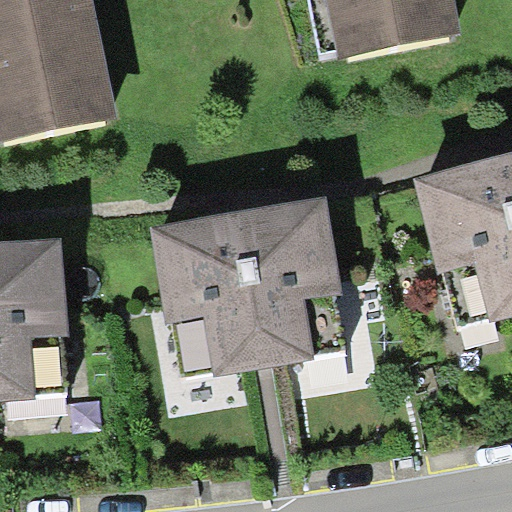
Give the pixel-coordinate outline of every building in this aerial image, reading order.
[(0,0),(0,151),(114,129),(88,0),(0,0)] [(341,59),(343,68),(460,47),(451,0),(309,0),(321,63),(341,59)] [(511,167),(417,190),(440,284),(477,275),(491,332),(511,326),(511,167)] [(331,208),(153,236),(168,331),(206,325),(215,383),(315,367),(306,309),(346,303),(331,208)] [(60,248),(0,252),(0,408),(34,405),(29,346),(69,343),(60,248)] [(321,372),(353,366),(344,319),(312,324),(321,372)]
